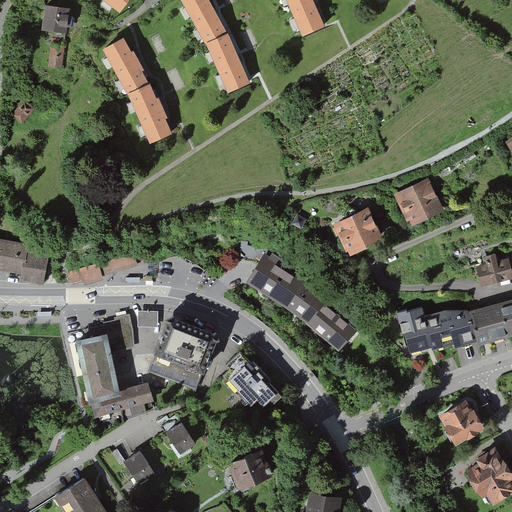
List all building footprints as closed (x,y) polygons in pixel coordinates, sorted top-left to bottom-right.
[(128,0),(99,0),(118,14),(128,0)] [(207,0),(178,0),(203,44),(227,93),(249,84),(227,35),(207,0)] [(283,0),(301,37),(324,28),(311,0),(283,0)] [(70,9),(41,5),(38,32),(66,35),(70,9)] [(122,40),(100,51),(125,96),(149,144),(171,134),(148,86),(122,40)] [(65,49),(50,47),(47,68),(62,70),(65,49)] [(11,114),(22,123),(35,107),(24,98),(11,114)] [(470,157),(460,163),(464,169),(474,163),(470,157)] [(445,209),(430,177),(397,192),(411,225),(445,209)] [(384,236),(369,204),(333,220),(349,252),(384,236)] [(297,215),(291,224),(302,230),(307,220),(297,215)] [(49,254),(27,250),(28,243),(0,238),(0,267),(17,271),(21,271),(20,278),(43,283),(49,254)] [(282,256),(268,249),(246,282),(282,303),(308,322),(339,349),(360,328),(325,302),(307,289),(312,280),(299,272),(295,276),(276,264),(282,256)] [(136,263),(132,253),(69,272),(72,282),(81,280),(84,279),(85,282),(87,282),(90,281),(101,277),(100,274),(105,272),(112,270),(136,263)] [(487,265),(476,268),(481,287),(511,279),(511,277),(508,259),(497,262),(496,255),(485,257),(487,265)] [(511,300),(470,310),(476,340),(477,343),(511,335),(511,300)] [(452,347),(476,340),(470,310),(446,315),(444,310),(424,315),(422,306),(396,312),(406,353),(451,342),(452,347)] [(138,309),(137,325),(158,326),(158,309),(138,309)] [(69,343),(76,342),(89,406),(119,396),(108,353),(134,349),(133,330),(130,316),(116,319),(117,322),(104,324),(105,326),(68,334),(69,343)] [(171,320),(161,324),(164,330),(154,354),(160,356),(195,370),(201,380),(213,349),(217,347),(213,338),(210,339),(172,324),(171,320)] [(231,368),(225,378),(247,403),(255,398),(262,404),(276,392),(240,352),(226,361),(231,368)] [(145,388),(119,396),(89,406),(93,424),(151,408),(145,388)] [(469,394),(438,411),(455,442),(486,425),(469,394)] [(179,417),(162,426),(179,454),(195,444),(179,417)] [(258,446),(226,460),(237,486),(270,472),(258,446)] [(139,449),(122,460),(140,488),(157,477),(139,449)] [(511,476),(497,449),(464,467),(485,504),(511,489),(511,476)] [(106,511),(82,475),(52,494),(64,511),(106,511)] [(338,511),(341,495),(307,490),(303,511),(338,511)] [(216,511),(231,511),(225,502),(213,508),(216,511)]
